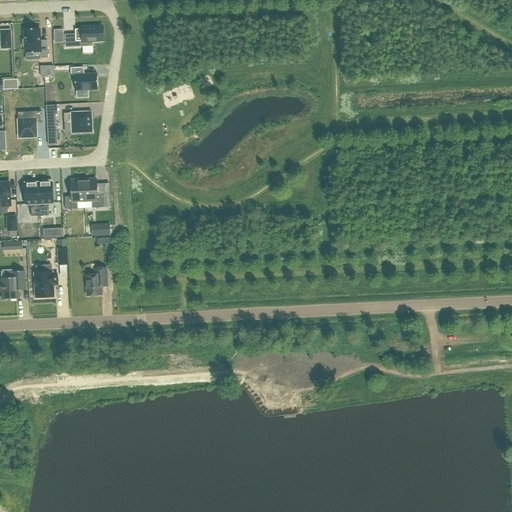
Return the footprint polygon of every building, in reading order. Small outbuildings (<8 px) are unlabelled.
[(82,41),(83,47),(93,46),(93,42),(102,42),(102,26),(82,27),(82,29),(75,29),(76,41),(82,41)] [(40,29),(25,30),(25,40),(22,40),(23,47),(25,47),(26,53),(26,59),(41,59),(48,58),(47,40),(41,41),(40,29)] [(1,31),(2,49),(12,48),(11,30),(1,31)] [(64,43),(63,30),(55,31),(55,43),(64,43)] [(54,67),(41,67),(42,77),(54,77),(54,67)] [(84,75),(84,68),(71,68),(71,76),(75,76),(76,91),(98,90),(97,74),(84,75)] [(18,80),(4,80),(4,90),(18,89),(18,80)] [(42,111),(27,112),(27,120),(18,120),(19,138),(37,137),(36,124),(42,123),(42,111)] [(92,132),(91,112),(83,113),(83,114),(80,114),(80,113),(71,113),(72,133),(92,132)] [(56,114),(48,114),(49,131),(57,131),(56,114)] [(84,181),(85,202),(92,201),(92,208),(105,207),(104,195),(98,195),(97,179),(90,179),(90,181),(84,181)] [(44,183),(39,183),(40,216),(49,216),(49,204),(54,203),(53,182),(52,182),(52,180),(44,181),(44,183)] [(85,202),(84,181),(78,182),(78,180),(71,180),(72,197),(65,197),(66,209),(78,209),(78,202),(85,202)] [(31,217),(40,216),(39,183),(34,183),(33,181),(26,182),(26,184),(25,184),(26,205),(31,204),(31,217)] [(0,183),(0,205),(10,205),(9,183),(0,183)] [(7,232),(18,231),(17,216),(7,217),(7,232)] [(111,226),(98,226),(98,236),(111,236),(111,226)] [(63,228),(43,230),(44,239),(63,237),(63,228)] [(58,248),(57,248),(58,265),(68,265),(68,247),(67,247),(66,240),(58,240),(58,248)] [(107,281),(107,268),(95,269),(95,275),(86,276),(87,296),(102,295),(101,287),(107,287),(107,281)] [(1,272),(2,278),(2,285),(0,285),(0,291),(1,292),(2,292),(3,300),(19,299),(18,290),(26,290),(25,283),(25,271),(13,271),(12,270),(3,270),(1,272)] [(37,289),(38,298),(54,297),(54,286),(58,285),(58,282),(58,274),(53,274),(53,272),(36,273),(37,278),(35,278),(35,289),(37,289)]
